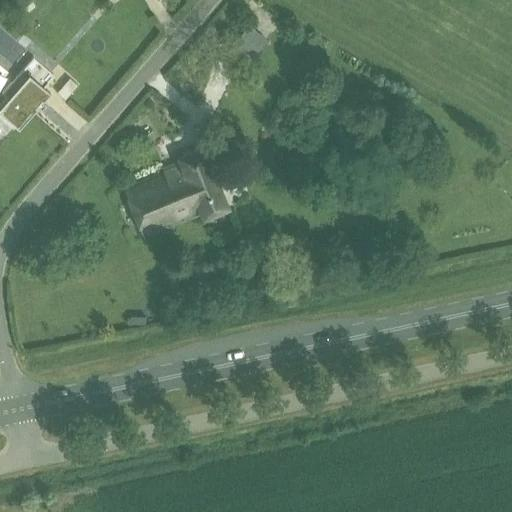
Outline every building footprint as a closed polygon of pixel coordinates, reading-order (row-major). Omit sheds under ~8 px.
[(0,50),(14,69),(32,56),(6,21),(0,25),(0,50)] [(238,65),(248,54),(230,39),(220,51),(238,65)] [(7,96),(0,103),(0,112),(18,128),(50,91),(43,85),(54,73),(33,55),(1,91),(7,96)] [(3,64),(0,67),(0,90),(15,76),(3,64)] [(77,84),(69,77),(56,92),(64,99),(77,84)] [(176,155),(178,159),(162,165),(163,168),(123,184),(143,236),(200,213),(201,216),(228,206),(203,145),(176,155)]
